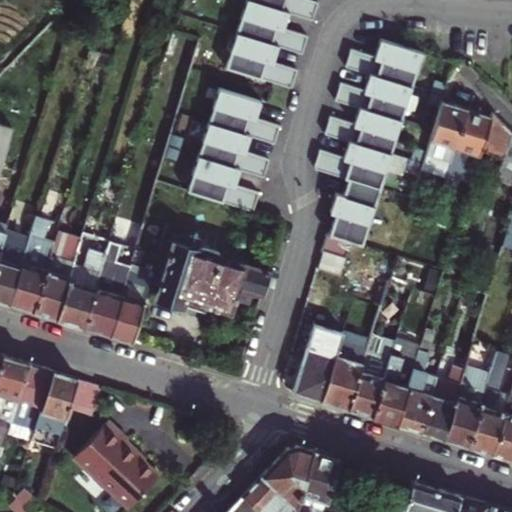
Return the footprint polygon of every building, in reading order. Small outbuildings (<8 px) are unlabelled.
[(100,3),(90,0),(76,0),(72,12),(95,18),(100,3)] [(244,0),(224,65),(290,86),(296,67),(272,60),(277,44),(301,52),(306,34),(283,26),(287,11),(311,18),(317,0),(244,0)] [(314,163),(314,167),(348,177),(342,193),(335,191),(329,210),(335,212),(328,233),(326,232),(321,248),(345,256),(350,239),(362,243),(422,51),(379,37),(374,55),(350,47),(344,65),(368,73),(363,89),(339,81),(334,99),(358,106),(353,122),(329,115),(324,132),(347,140),(343,156),(318,148),(314,163)] [(218,86),(186,188),(252,209),(258,190),(233,183),(238,167),(262,175),(268,157),(244,150),(249,134),(273,141),(278,123),(254,116),(260,99),(218,86)] [(446,175),(448,168),(466,110),(454,106),(443,102),(422,168),(446,175)] [(466,110),(448,168),(454,170),(456,165),(474,171),(491,118),(478,114),(466,110)] [(467,278),(503,166),(507,155),(498,152),(506,125),(493,111),(491,118),(474,171),(443,271),(467,278)] [(0,242),(3,231),(0,229),(0,171),(13,127),(0,123),(0,242)] [(511,130),(506,125),(498,152),(507,155),(503,166),(511,169),(511,130)] [(32,310),(54,240),(46,238),(53,218),(34,212),(27,234),(6,301),(19,305),(32,310)] [(511,217),(503,245),(511,248),(511,217)] [(27,234),(5,227),(3,231),(0,242),(0,299),(6,301),(27,234)] [(44,313),(56,317),(81,234),(58,227),(54,240),(32,310),(44,313)] [(82,325),(109,238),(83,230),(81,234),(56,317),(69,321),(82,325)] [(124,243),(109,238),(82,325),(95,329),(108,333),(125,277),(130,263),(118,259),(124,243)] [(154,295),(181,303),(183,295),(205,301),(228,308),(230,300),(233,291),(241,294),(243,288),(250,290),(259,293),(266,269),(261,268),(218,255),(218,248),(200,241),(195,244),(193,246),(170,240),(154,295)] [(146,284),(125,277),(108,333),(118,336),(129,340),(146,284)] [(233,291),(230,300),(246,305),(250,290),(243,288),(241,294),(233,291)] [(183,295),(181,303),(202,310),(205,301),(183,295)] [(341,331),(311,322),(292,390),(321,399),(341,331)] [(347,407),(369,337),(342,328),(341,331),(321,399),(334,403),(347,407)] [(425,329),(422,336),(413,365),(410,375),(395,422),(406,426),(420,430),(437,373),(427,369),(428,366),(424,364),(429,348),(426,344),(431,331),(425,329)] [(371,330),(369,337),(347,407),(359,411),(371,415),(394,338),(371,330)] [(405,363),(413,365),(422,336),(413,333),(411,339),(396,334),(394,338),(371,415),(383,418),(395,422),(410,375),(402,372),(405,363)] [(482,348),(472,345),(465,367),(444,437),(455,441),(467,445),(491,368),(478,364),(482,348)] [(507,354),(496,351),(491,368),(467,445),(479,448),(491,452),(504,411),(494,407),(500,389),(493,387),(494,383),(496,380),(500,379),(507,354)] [(0,434),(8,437),(20,396),(31,360),(17,356),(5,352),(0,367),(0,434)] [(31,360),(20,396),(44,404),(55,368),(43,364),(31,360)] [(455,364),(451,377),(437,373),(420,430),(432,433),(444,437),(465,367),(455,364)] [(38,424),(62,431),(79,375),(67,371),(55,368),(44,404),(38,424)] [(511,458),(511,384),(510,392),(504,411),(491,452),(506,456),(511,458)] [(494,407),(504,411),(510,392),(500,389),(494,407)] [(115,488),(134,432),(112,411),(74,451),(95,469),(115,488)] [(134,432),(115,488),(134,504),(166,469),(137,442),(141,437),(134,432)] [(290,448),(229,511),(297,511),(316,448),(309,446),(302,444),(290,448)] [(297,511),(327,511),(344,456),(330,452),(316,448),(297,511)] [(477,511),(489,502),(453,491),(416,479),(406,509),(417,511),(477,511)] [(42,496),(29,483),(19,493),(38,511),(42,496)] [(36,511),(38,511),(19,493),(10,504),(18,511),(36,511)] [(489,502),(477,511),(511,511),(511,509),(505,508),(489,502)]
